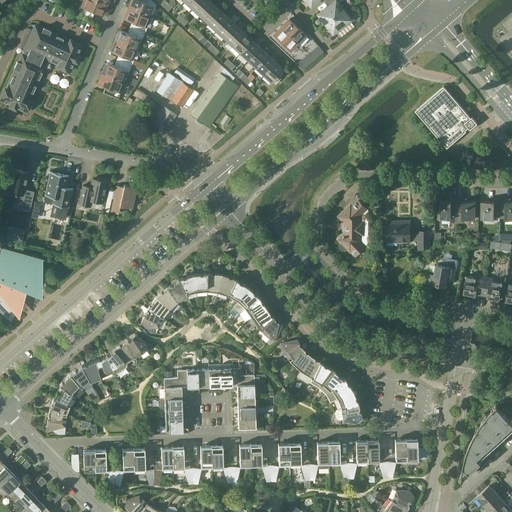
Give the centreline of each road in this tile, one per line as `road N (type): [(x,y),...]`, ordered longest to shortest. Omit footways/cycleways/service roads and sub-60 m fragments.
road 1 (residential): [(465,309),(349,284),(322,256),(321,201),(356,174),(511,184)]
road 2 (residential): [(46,455),(62,442),(443,429)]
road 3 (tertiary): [(2,409),(228,209)]
road 4 (tertiary): [(457,360),(352,339),(315,309),(228,209)]
road 5 (tertiary): [(205,186),(0,364)]
road 6 (tertiary): [(406,11),(205,186)]
road 7 (tertiary): [(228,209),(427,35)]
road 8 (residential): [(120,0),(59,149)]
road 9 (residential): [(59,149),(182,167),(205,186)]
